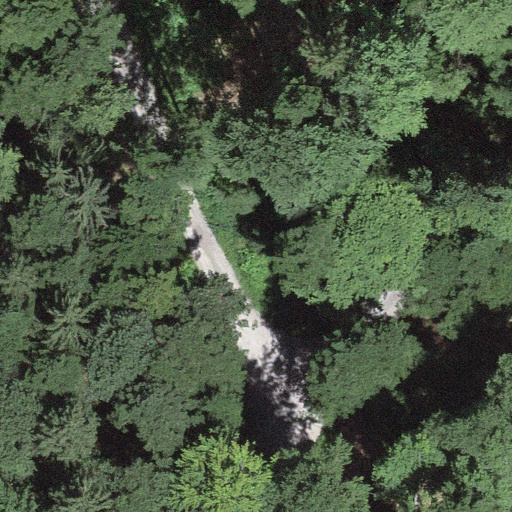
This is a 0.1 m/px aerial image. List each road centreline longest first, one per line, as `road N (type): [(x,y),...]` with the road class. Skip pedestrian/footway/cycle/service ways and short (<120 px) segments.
road 1 (track): [(111,0),(277,420),(275,511)]
road 2 (track): [(202,511),(277,420),(511,177)]
